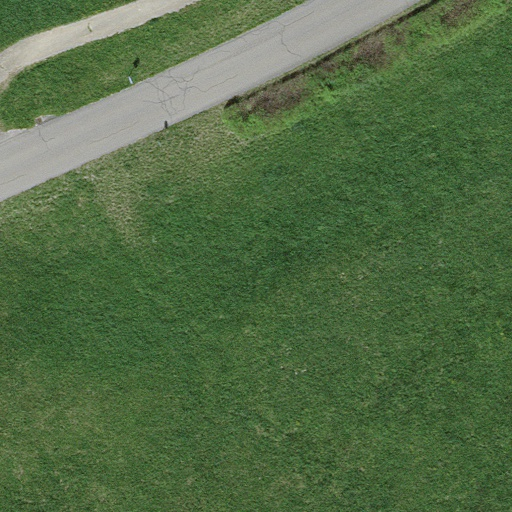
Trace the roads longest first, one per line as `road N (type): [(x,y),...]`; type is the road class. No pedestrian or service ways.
road 1 (tertiary): [(0,163),(357,0)]
road 2 (track): [(231,0),(34,69),(0,94)]
